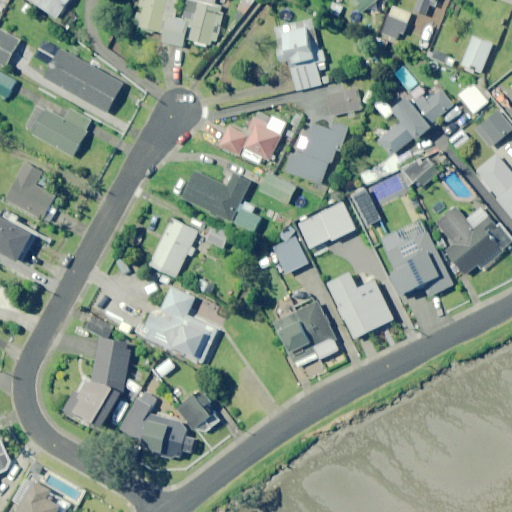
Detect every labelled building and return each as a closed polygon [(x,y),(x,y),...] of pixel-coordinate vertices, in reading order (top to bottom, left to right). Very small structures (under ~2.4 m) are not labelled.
[(30,0),(59,19),(71,0),(30,0)] [(184,47),(187,38),(195,41),(194,44),(208,48),(209,45),(216,47),(224,17),(211,13),(213,6),(200,3),(195,20),(167,12),(170,0),(144,0),(137,26),(164,34),(162,41),(184,47)] [(356,0),(354,2),(365,13),(379,0),(356,0)] [(437,0),(419,0),(415,11),(426,16),(432,4),(435,5),(437,0)] [(383,34),(399,40),(402,32),(406,34),(413,14),(393,6),(383,34)] [(318,63),(327,61),(324,51),(320,52),(317,41),(313,42),(308,21),(276,29),(285,61),(290,59),(298,91),(323,84),(318,63)] [(23,41),(3,31),(0,36),(0,63),(9,68),(23,41)] [(475,74),(476,72),(482,75),(495,45),(474,36),(462,66),(467,68),(466,70),(475,74)] [(128,83),(64,48),(47,78),(111,114),(128,83)] [(18,82),(0,71),(0,94),(9,99),(18,82)] [(490,102),(475,84),(461,96),(476,114),(490,102)] [(364,109),(360,90),(329,97),(333,116),(364,109)] [(393,157),(417,137),(420,140),(434,128),(432,124),(456,105),(443,90),(428,102),(424,97),(414,104),(409,98),(395,109),(404,121),(380,140),(393,157)] [(396,112),(382,96),(374,103),(388,118),(396,112)] [(67,119),(40,104),(25,130),(76,158),(95,123),(72,110),(67,119)] [(511,125),(501,112),(477,131),(492,149),(500,142),(511,157),(511,125)] [(251,134),(230,124),(220,146),(242,156),(261,165),(265,157),(272,161),(288,126),(272,119),(270,124),(258,119),(251,134)] [(331,162),(334,163),(339,151),(343,152),(351,130),(331,122),(329,127),(317,122),(314,128),(311,127),(308,137),(303,134),(289,171),(323,184),(331,162)] [(430,159),(424,164),(420,159),(402,173),(413,187),(416,184),(419,188),(423,185),(425,188),(442,175),(430,159)] [(50,172),(28,162),(8,201),(46,220),(58,195),(42,187),(50,172)] [(252,181),(237,173),(229,189),(198,173),(185,198),(231,222),(252,181)] [(298,188),(269,175),(262,192),(291,204),(298,188)] [(375,206),(368,189),(356,194),(370,226),(382,221),(375,206)] [(255,207),(244,202),(235,223),(256,233),(263,218),(252,213),(255,207)] [(358,229),(345,202),(300,224),(312,249),(334,238),(335,240),(358,229)] [(498,226),(485,209),(467,223),(455,207),(437,220),(456,246),(449,251),(468,275),(480,266),(483,271),(506,253),(504,250),(511,244),(511,236),(502,223),(498,226)] [(48,244),(39,239),(40,237),(0,215),(0,251),(24,265),(32,251),(42,256),(48,244)] [(170,286),(175,276),(178,278),(190,253),(194,256),(197,250),(192,247),(200,232),(174,219),(151,265),(165,272),(161,281),(170,286)] [(423,220),(384,241),(399,269),(395,271),(401,283),(407,295),(425,285),(432,298),(457,284),(423,220)] [(232,233),(214,224),(206,240),(225,249),(232,233)] [(311,263),(297,236),(276,247),(290,274),(311,263)] [(210,281),(197,275),(192,285),(205,292),(210,281)] [(365,286),(360,276),(330,290),(343,317),(353,312),(362,330),(380,322),(375,312),(393,303),(381,278),(365,286)] [(198,297),(174,286),(162,310),(145,313),(136,332),(204,364),(219,330),(189,316),(198,297)] [(339,343),(319,303),(277,323),(299,368),(321,357),(319,353),(339,343)] [(114,324),(92,313),(86,326),(108,337),(114,324)] [(108,337),(101,335),(93,378),(81,391),(76,388),(64,408),(78,415),(80,410),(105,425),(127,389),(125,388),(133,348),(128,347),(130,341),(108,337)] [(177,367),(171,359),(158,369),(165,377),(177,367)] [(198,428),(201,431),(208,433),(222,422),(224,412),(216,401),(217,400),(209,388),(180,409),(195,430),(198,428)] [(122,429),(144,442),(144,449),(156,452),(155,456),(176,460),(177,457),(185,459),(190,430),(181,419),(153,413),(160,401),(144,392),(122,429)] [(0,473),(9,469),(0,449),(0,473)] [(55,492),(38,483),(21,511),(64,511),(66,508),(51,499),(55,492)]
